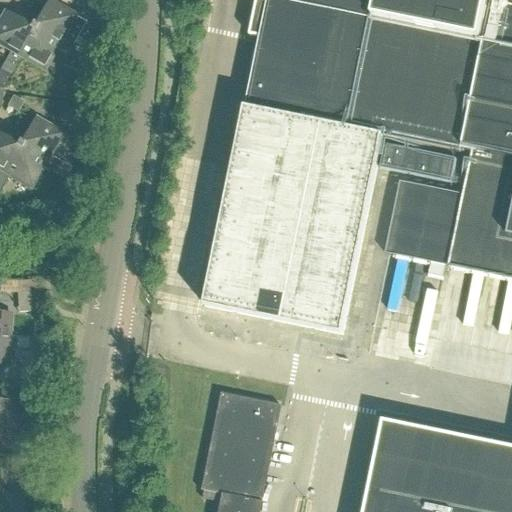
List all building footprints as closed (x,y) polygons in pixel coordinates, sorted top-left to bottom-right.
[(511,0),(264,0),(269,1),(246,110),(206,310),(343,338),(384,138),(466,155),(471,156),(463,196),(399,183),(385,256),(511,281),(511,0)] [(49,1),(34,26),(36,31),(60,45),(63,39),(73,45),(67,56),(76,61),(79,56),(82,50),(74,46),(79,38),(88,23),(77,17),(49,1)] [(32,31),(30,27),(6,12),(0,22),(0,47),(11,54),(1,72),(0,73),(0,89),(4,91),(22,60),(23,60),(17,56),(32,31)] [(33,28),(30,27),(32,31),(17,56),(23,60),(22,60),(45,73),(58,51),(66,56),(73,45),(63,39),(60,45),(36,31),(34,26),(33,28)] [(81,75),(83,58),(79,56),(76,62),(74,61),(69,68),(81,75)] [(43,169),(44,169),(65,181),(72,170),(50,158),(63,136),(35,119),(21,144),(22,149),(47,163),(43,169)] [(18,150),(17,145),(0,135),(0,172),(4,175),(18,150)] [(31,191),(44,169),(43,169),(47,163),(22,149),(21,144),(19,146),(17,145),(18,150),(4,175),(0,172),(0,185),(4,187),(9,178),(31,191)] [(458,164),(388,149),(383,173),(453,187),(458,164)] [(35,282),(15,283),(17,313),(36,312),(35,282)] [(0,366),(6,367),(10,317),(0,316),(0,366)] [(511,341),(505,340),(503,348),(511,350),(511,341)] [(25,418),(25,390),(0,389),(0,404),(0,403),(0,443),(10,444),(10,418),(25,418)] [(258,511),(280,408),(219,396),(200,493),(220,497),(216,511),(258,511)] [(41,412),(41,402),(28,402),(28,411),(41,412)] [(511,511),(511,454),(383,428),(365,511),(511,511)] [(9,494),(8,511),(32,511),(33,495),(9,494)]
